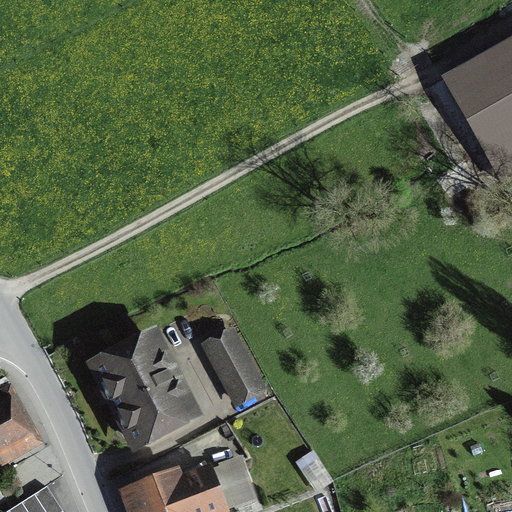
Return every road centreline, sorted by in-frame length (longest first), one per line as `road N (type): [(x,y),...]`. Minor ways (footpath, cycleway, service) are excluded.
road 1 (track): [(0,296),(424,74)]
road 2 (tertiary): [(100,511),(23,341)]
